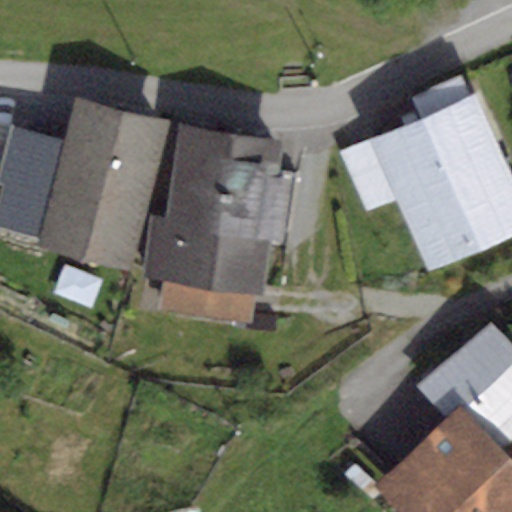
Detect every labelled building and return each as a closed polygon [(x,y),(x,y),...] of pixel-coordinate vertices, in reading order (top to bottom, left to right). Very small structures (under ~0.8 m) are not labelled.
[(459,70),(407,96),(416,112),(467,86),(459,70)] [(511,240),(511,166),(480,90),(393,126),(452,266),(511,240)] [(64,136),(44,241),(125,260),(158,126),(77,106),(64,136)] [(2,120),(0,141),(0,221),(43,226),(52,125),(2,120)] [(254,287),(273,147),(182,135),(170,225),(156,223),(149,273),(254,287)] [(436,419),(378,474),(413,511),(511,511),(511,343),(495,326),(417,400),(436,419)]
